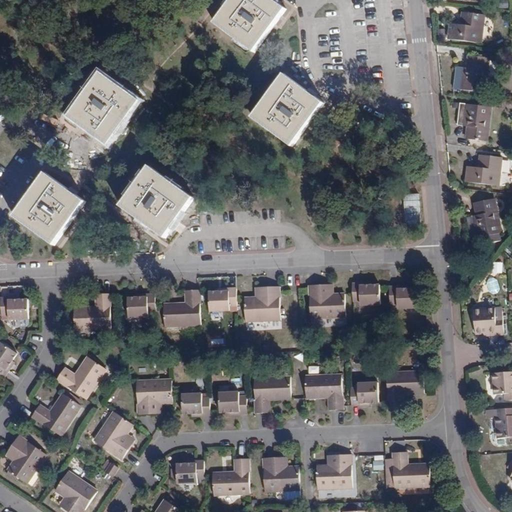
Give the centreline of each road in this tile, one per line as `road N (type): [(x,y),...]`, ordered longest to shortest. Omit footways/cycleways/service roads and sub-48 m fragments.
road 1 (residential): [(47,268),(440,253)]
road 2 (residential): [(111,511),(161,440),(454,427)]
road 3 (residential): [(440,253),(414,0)]
road 4 (unknown): [(310,5),(315,84),(425,103)]
road 5 (residential): [(47,268),(49,346),(0,428)]
